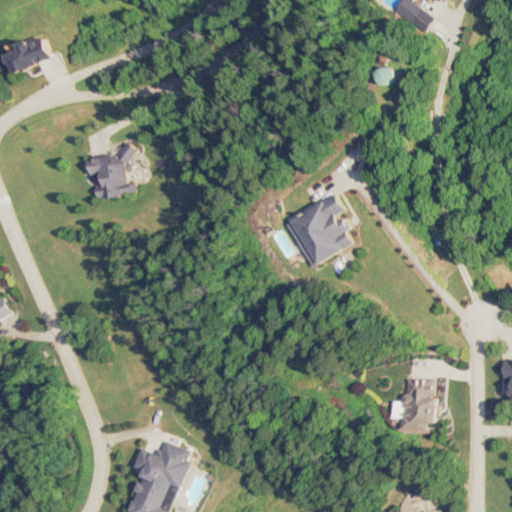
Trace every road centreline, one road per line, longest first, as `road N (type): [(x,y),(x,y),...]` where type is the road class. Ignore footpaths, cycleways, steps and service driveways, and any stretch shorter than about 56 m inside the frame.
road 1 (residential): [(86,511),(101,452),(93,420),(0,192),(34,101),(69,89)]
road 2 (residential): [(69,89),(116,96),(184,79),(250,44),(289,0)]
road 3 (residential): [(480,324),(475,511)]
road 4 (residential): [(215,0),(191,27),(69,89)]
